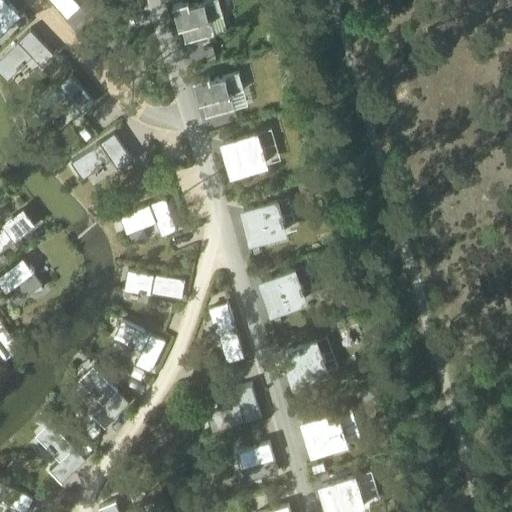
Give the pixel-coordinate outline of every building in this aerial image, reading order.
[(1,0),(0,0),(0,36),(19,17),(1,0)] [(50,0),(66,17),(79,5),(74,0),(50,0)] [(188,0),(172,5),(179,29),(181,28),(185,42),(213,34),(209,20),(222,16),(218,0),(208,0),(189,5),(188,0)] [(23,13),(14,22),(20,28),(29,19),(23,13)] [(30,32),(0,62),(0,75),(7,83),(10,80),(16,75),(33,58),(41,66),(53,55),(30,32)] [(230,73),(266,62),(259,38),(223,49),(230,73)] [(212,45),(204,47),(208,59),(216,57),(212,45)] [(209,74),(193,79),(200,103),(202,102),(206,116),(234,108),(230,94),(243,90),(238,72),(210,79),(209,74)] [(70,75),(33,112),(47,126),(50,123),(56,118),(73,101),(81,109),(93,98),(70,75)] [(84,125),(78,130),(86,139),(92,134),(84,125)] [(257,133),(222,142),(231,173),(265,164),(263,156),(265,155),(263,148),(261,148),(257,133)] [(115,136),(72,165),(83,182),(97,173),(113,161),(120,171),(133,162),(115,136)] [(106,181),(125,214),(137,207),(132,198),(142,192),(128,168),(106,181)] [(153,169),(145,174),(152,184),(159,180),(153,169)] [(277,200),(242,209),(251,240),(285,231),(283,223),(285,222),(283,214),(281,215),(277,200)] [(164,201),(119,219),(121,223),(127,237),(156,225),(161,236),(176,230),(170,215),(164,201)] [(0,249),(33,224),(20,208),(0,224),(2,226),(0,227),(0,249)] [(261,238),(240,245),(250,275),(271,268),(261,238)] [(23,262),(0,279),(0,284),(15,304),(41,285),(23,262)] [(183,279),(126,269),(123,288),(148,293),(149,290),(180,296),(183,279)] [(304,303),(294,271),(258,282),(268,314),(304,303)] [(245,350),(227,296),(209,302),(213,316),(211,318),(214,326),(217,326),(228,356),(245,350)] [(21,344),(0,318),(0,353),(4,359),(21,344)] [(151,374),(167,344),(121,319),(113,334),(142,350),(134,364),(151,374)] [(327,375),(317,343),(281,354),(291,386),(327,375)] [(131,402),(93,366),(81,378),(105,401),(94,413),(108,426),(131,402)] [(133,367),(130,374),(141,379),(144,372),(133,367)] [(262,415),(251,382),(235,387),(239,401),(205,411),(211,431),(262,415)] [(336,410),(302,421),(312,452),(346,441),(336,410)] [(86,457),(48,420),(36,433),(60,456),(49,467),(63,481),(86,457)] [(93,423),(87,430),(93,437),(100,430),(93,423)] [(86,440),(79,447),(86,454),(92,447),(86,440)] [(278,471),(269,440),(236,449),(245,481),(278,471)] [(325,469),(322,461),(311,465),(313,473),(325,469)] [(354,477),(318,488),(324,511),(356,511),(364,510),(354,477)] [(24,511),(32,497),(0,480),(0,500),(22,511),(24,511)] [(100,511),(155,511),(151,502),(125,511),(118,511),(114,501),(98,507),(100,511)] [(290,511),(288,503),(257,511),(290,511)]
